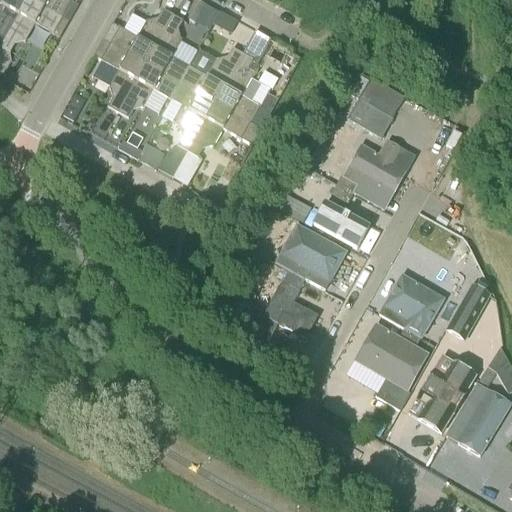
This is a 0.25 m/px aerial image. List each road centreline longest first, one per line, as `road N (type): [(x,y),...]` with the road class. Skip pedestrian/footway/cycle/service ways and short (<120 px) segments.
road 1 (residential): [(291,427),(157,335),(10,165)]
road 2 (residential): [(291,427),(413,197)]
road 3 (residential): [(10,165),(101,0)]
road 4 (unclassified): [(435,511),(291,427)]
